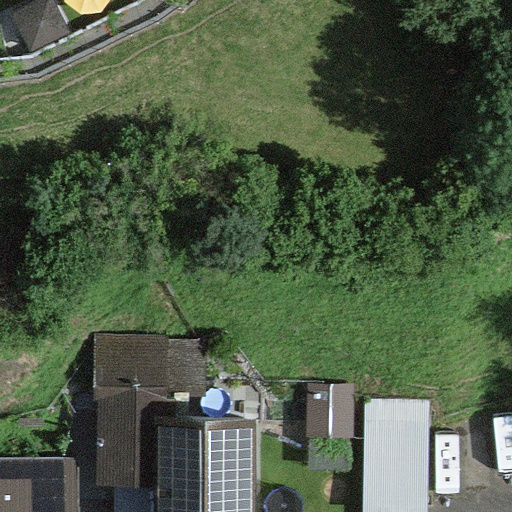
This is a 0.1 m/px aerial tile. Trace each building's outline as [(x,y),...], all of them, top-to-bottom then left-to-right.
[(52,0),(32,0),(10,12),(30,49),(68,29),(52,0)] [(255,511),(257,404),(207,404),(207,336),(101,335),(99,470),(123,470),(122,511),(255,511)] [(356,379),(307,380),(308,435),(357,435),(356,379)] [(429,404),(364,402),(361,510),(426,511),(429,404)] [(0,503),(73,502),(72,455),(0,456),(0,503)]
